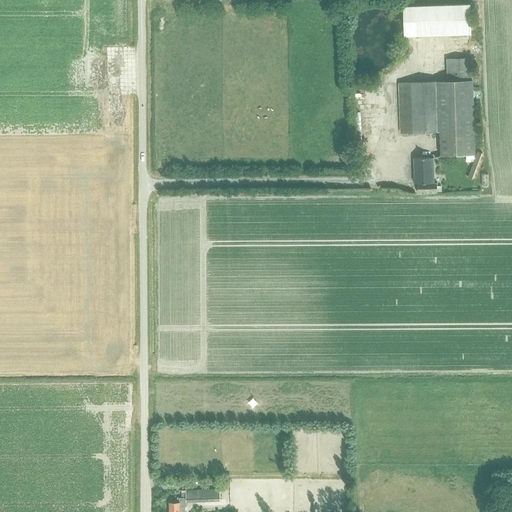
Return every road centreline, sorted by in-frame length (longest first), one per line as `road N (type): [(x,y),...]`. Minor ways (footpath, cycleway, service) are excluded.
road 1 (unclassified): [(144,511),(138,0)]
road 2 (unknown): [(138,183),(345,178)]
